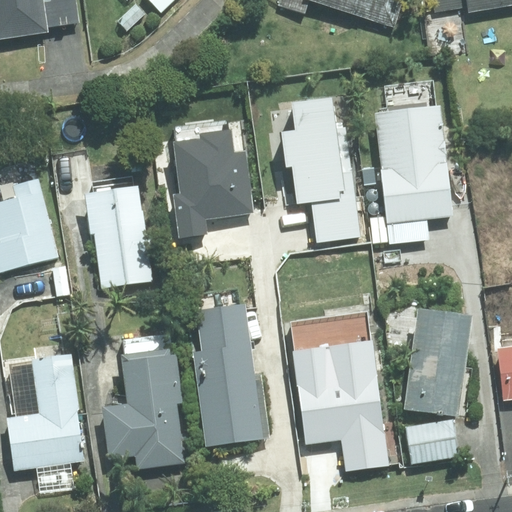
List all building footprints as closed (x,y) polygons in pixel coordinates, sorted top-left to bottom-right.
[(0,0),(0,36),(49,30),(44,0),(0,0)] [(176,0),(147,0),(161,15),(176,0)] [(394,28),(403,0),(279,0),(278,5),(306,14),(310,0),(394,28)] [(469,8),(470,11),(511,4),(511,0),(433,0),(435,13),(469,8)] [(128,30),(146,14),(136,3),(118,21),(128,30)] [(312,202),(318,242),(360,236),(344,127),(335,128),(331,98),(291,104),(294,129),(280,131),(286,168),(291,167),(296,204),(312,202)] [(372,245),(430,238),(427,216),(453,212),(440,106),(374,114),(387,215),(369,217),(372,245)] [(180,237),(207,234),(205,219),(254,213),(246,151),(234,152),(232,129),(199,133),(200,138),(174,142),(180,194),(174,194),(180,237)] [(0,272),(59,258),(38,178),(13,185),(17,199),(0,203),(0,242),(0,243),(0,272)] [(102,288),(153,282),(145,209),(143,209),(141,185),(86,192),(91,234),(96,233),(102,288)] [(58,295),(71,294),(67,265),(52,267),(57,296),(58,295)] [(71,294),(58,295),(60,312),(73,310),(71,294)] [(206,445),(268,437),(260,373),(255,374),(246,302),(197,308),(202,349),(194,350),(206,445)] [(404,410),(457,417),(471,315),(417,308),(404,410)] [(170,348),(168,335),(122,340),(124,354),(121,354),(127,402),(102,406),(108,459),(134,456),(136,468),(184,463),(176,403),(180,403),(173,347),(170,348)] [(346,472),(389,466),(373,340),(294,350),(306,442),(342,437),(346,472)] [(504,400),(511,399),(511,345),(497,348),(504,400)] [(15,470),(86,461),(79,408),(80,408),(73,353),(33,359),(41,413),(8,417),(15,470)] [(409,464),(456,458),(451,420),(404,427),(409,464)]
